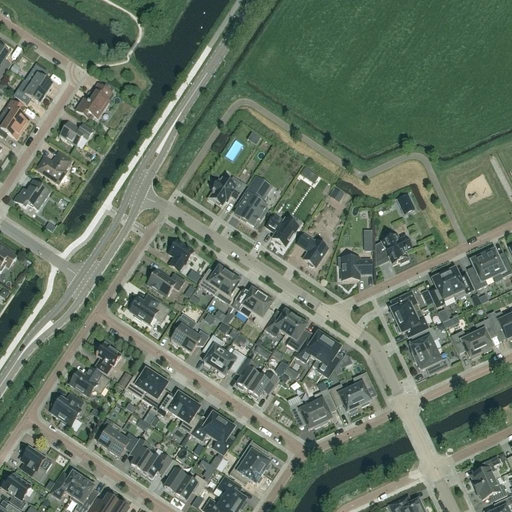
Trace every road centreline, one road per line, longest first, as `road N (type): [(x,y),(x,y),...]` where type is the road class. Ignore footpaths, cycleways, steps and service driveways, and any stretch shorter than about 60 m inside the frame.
road 1 (residential): [(301,450),(95,314)]
road 2 (residential): [(0,193),(80,74),(0,19)]
road 3 (residential): [(134,189),(327,311)]
road 4 (tertiary): [(134,189),(252,0)]
road 5 (residential): [(327,311),(511,224)]
road 6 (residential): [(166,511),(25,418)]
road 7 (tertiary): [(0,384),(83,280)]
road 8 (residential): [(327,311),(374,345),(402,407)]
road 9 (residential): [(25,418),(95,314)]
road 10 (residential): [(511,354),(402,407)]
